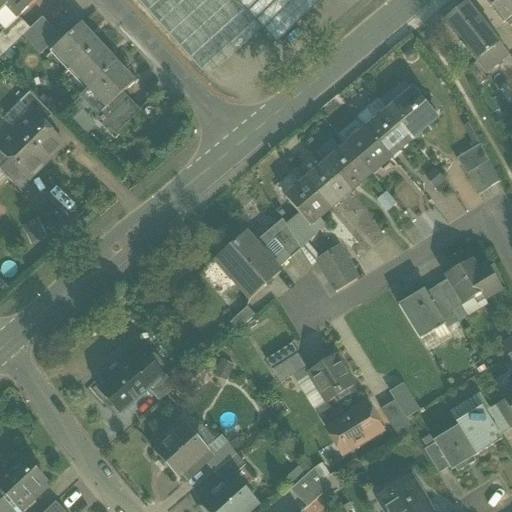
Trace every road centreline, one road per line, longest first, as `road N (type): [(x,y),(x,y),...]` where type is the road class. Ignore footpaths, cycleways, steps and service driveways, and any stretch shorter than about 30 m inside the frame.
road 1 (secondary): [(3,347),(240,143)]
road 2 (residential): [(511,255),(489,213),(329,311),(307,301)]
road 3 (secondary): [(240,143),(412,0)]
road 4 (residential): [(127,511),(3,347)]
road 5 (residential): [(106,0),(240,143)]
